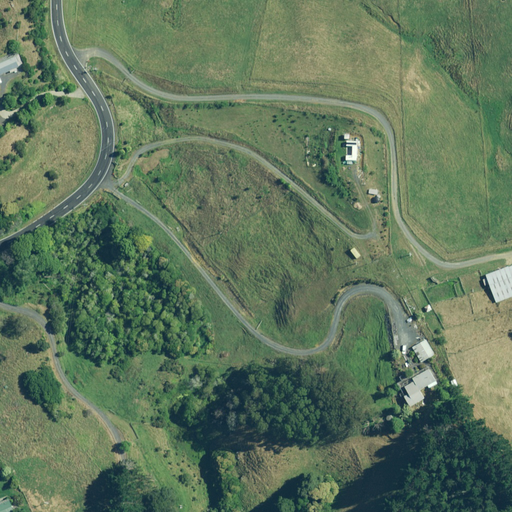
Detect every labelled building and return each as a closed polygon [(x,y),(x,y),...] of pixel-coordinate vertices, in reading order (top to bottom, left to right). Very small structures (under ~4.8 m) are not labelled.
[(18,59),(15,53),(0,59),(0,76),(25,66),(21,58),(18,59)] [(511,265),(487,275),(488,277),(483,279),(485,285),(490,284),(496,302),(511,296),(511,265)] [(430,304),(425,307),(427,312),(433,309),(430,304)] [(435,355),(427,340),(413,347),(422,362),(435,355)] [(439,383),(429,367),(413,377),(415,381),(406,387),(410,394),(405,396),(411,406),(425,398),(421,390),(428,385),(430,388),(439,383)] [(0,511),(15,511),(9,498),(0,502),(0,511)]
